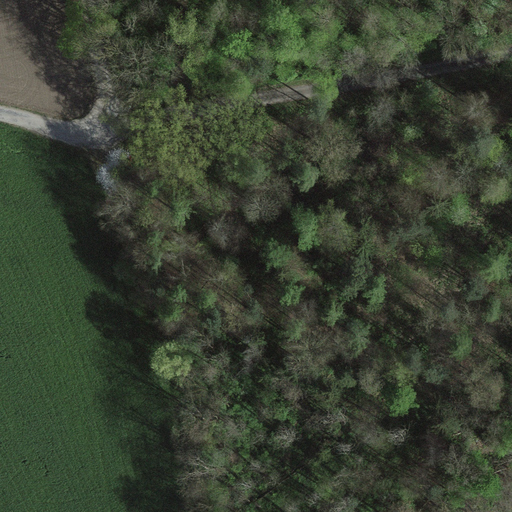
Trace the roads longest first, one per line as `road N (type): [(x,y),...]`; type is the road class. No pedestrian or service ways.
road 1 (unclassified): [(0,112),(61,128),(108,127),(511,53)]
road 2 (track): [(87,0),(108,127)]
